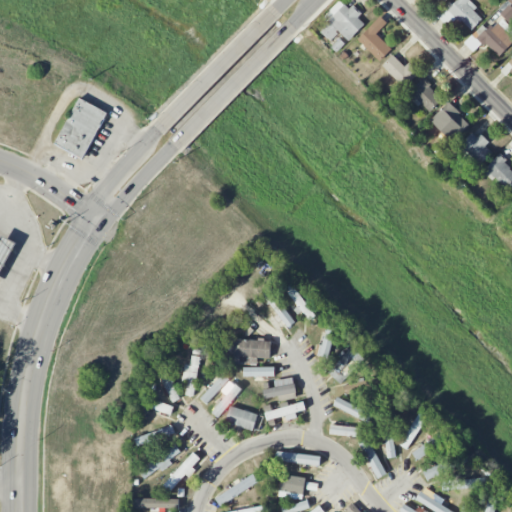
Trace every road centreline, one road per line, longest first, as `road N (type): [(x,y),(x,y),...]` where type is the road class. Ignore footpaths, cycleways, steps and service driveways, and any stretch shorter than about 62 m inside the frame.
road 1 (secondary): [(21,511),(30,373),(53,298),(95,218)]
road 2 (secondary): [(279,10),(158,130)]
road 3 (secondary): [(173,145),(293,25)]
road 4 (residential): [(511,117),(395,0)]
